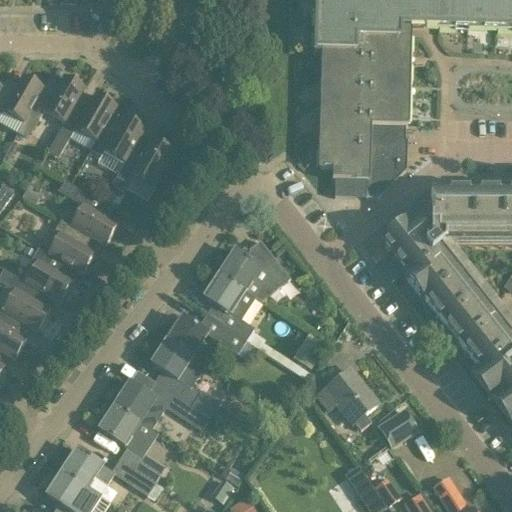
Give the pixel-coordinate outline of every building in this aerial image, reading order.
[(332,171),(331,177),(331,183),(334,183),(334,201),(353,201),(354,183),(366,184),(365,202),(377,202),(406,173),(407,143),(403,142),(403,130),(407,130),(410,31),(511,33),(511,0),(315,0),(314,54),(322,55),(319,171),(332,171)] [(0,92),(0,118),(2,115),(22,127),(28,118),(27,117),(42,93),(43,91),(22,79),(11,98),(1,93),(0,92)] [(28,118),(38,124),(43,115),(63,127),(73,111),(84,92),(63,80),(52,99),(42,93),(27,117),(28,118)] [(57,162),(69,141),(70,141),(75,133),(95,144),(97,141),(98,141),(116,109),(95,97),(84,117),(73,111),(63,127),(64,127),(46,157),(57,162)] [(100,160),(96,166),(117,178),(125,164),(144,132),(123,120),(108,147),(98,141),(97,141),(95,144),(90,154),(100,160)] [(152,190),(172,155),(173,155),(152,142),(135,170),(125,164),(117,178),(108,194),(116,198),(119,193),(122,195),(132,178),(152,190)] [(64,184),(57,195),(81,209),(70,229),(72,231),(105,249),(117,228),(97,217),(104,207),(64,184)] [(34,208),(38,201),(25,194),(20,201),(34,208)] [(511,197),(430,197),(430,208),(406,226),(405,224),(380,243),(405,275),(402,279),(423,304),(424,302),(478,371),(468,380),(509,429),(511,427),(511,197)] [(66,241),(72,231),(70,229),(60,224),(54,234),(59,237),(47,257),(50,259),(50,260),(82,278),(94,257),(66,241)] [(245,294),(255,301),(261,305),(288,284),(259,245),(248,254),(249,254),(244,261),(234,254),(219,277),(245,294)] [(26,249),(23,255),(33,261),(34,258),(36,255),(26,249)] [(36,265),(24,286),(27,288),(59,306),(71,286),(44,270),(50,260),(50,259),(47,257),(38,252),(31,263),(36,265)] [(0,286),(4,288),(0,294),(0,313),(4,316),(37,335),(49,314),(21,298),(27,288),(24,286),(3,273),(0,277),(0,286)] [(240,325),(255,301),(245,294),(219,277),(204,301),(214,307),(206,319),(245,345),(253,333),(240,325)] [(0,355),(14,363),(26,342),(0,327),(0,323),(4,316),(0,313),(0,355)] [(206,340),(236,359),(245,345),(206,319),(198,331),(182,321),(167,344),(192,361),(206,340)] [(308,336),(292,360),(310,372),(326,347),(308,336)] [(167,344),(151,367),(161,374),(153,385),(193,411),(208,422),(218,407),(202,397),(200,399),(190,393),(205,370),(192,361),(167,344)] [(350,373),(327,391),(315,377),(300,400),(308,409),(318,401),(328,414),(336,408),(352,429),(378,408),(350,373)] [(150,434),(165,413),(184,425),(193,411),(153,385),(145,397),(129,387),(113,411),(139,428),(150,434)] [(165,472),(144,458),(157,439),(150,434),(139,428),(113,411),(98,434),(126,452),(119,463),(155,487),(165,472)] [(379,431),(392,451),(417,435),(404,415),(379,431)] [(105,489),(106,489),(113,479),(146,501),(146,500),(153,504),(161,492),(155,488),(155,487),(119,463),(111,475),(76,452),(60,476),(98,501),(105,489)] [(226,482),(237,489),(243,480),(232,472),(226,482)] [(364,511),(387,511),(374,492),(371,494),(357,475),(338,488),(352,509),(359,504),(364,511)] [(94,511),(100,503),(97,501),(98,501),(60,476),(46,499),(65,511),(94,511)] [(371,485),(375,491),(374,492),(387,511),(400,504),(382,478),(371,485)] [(466,511),(447,482),(431,492),(444,511),(466,511)] [(223,508),(224,506),(234,491),(228,487),(218,502),(217,504),(223,508)] [(427,511),(419,498),(403,508),(404,511),(427,511)] [(230,511),(253,511),(246,499),(229,510),(230,511)]
